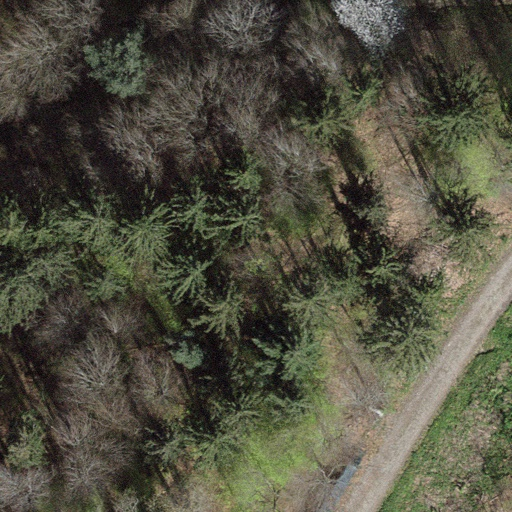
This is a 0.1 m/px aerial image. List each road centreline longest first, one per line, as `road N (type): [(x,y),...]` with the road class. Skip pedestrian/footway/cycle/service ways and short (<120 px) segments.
road 1 (track): [(511,269),(352,511)]
road 2 (track): [(259,0),(167,26),(0,107)]
